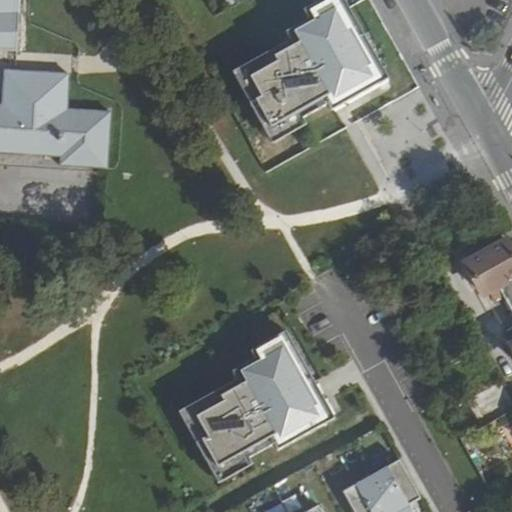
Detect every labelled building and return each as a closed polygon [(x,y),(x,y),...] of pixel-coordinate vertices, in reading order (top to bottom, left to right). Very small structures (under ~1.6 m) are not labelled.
[(0,0),(0,49),(18,50),(21,0),(0,0)] [(387,79),(342,0),(319,0),(303,9),(308,19),(285,32),(289,40),(263,54),(267,61),(239,76),(253,101),(248,104),(267,138),(326,104),(330,111),(332,110),(386,79),(387,79)] [(0,152),(60,156),(60,165),(106,167),(110,112),(67,109),(69,73),(7,69),(4,105),(0,105),(0,152)] [(386,79),(332,110),(333,112),(387,82),(386,79)] [(496,287),(511,316),(511,341),(508,343),(511,349),(511,257),(504,242),(464,264),(481,295),(496,287)] [(481,295),(508,343),(511,341),(511,316),(496,287),(481,295)] [(280,449),(337,417),(300,353),(294,356),(281,333),(252,349),(257,356),(233,370),(238,377),(213,392),(216,398),(189,413),(203,438),(197,441),(217,475),(276,442),(280,449)] [(401,459),(344,491),(355,511),(414,511),(411,506),(423,499),(401,459)]
